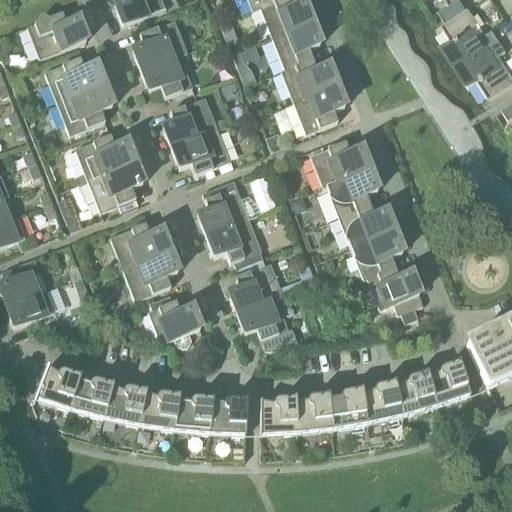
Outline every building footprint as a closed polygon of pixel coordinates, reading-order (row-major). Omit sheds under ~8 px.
[(123,0),(125,5),(114,10),(123,31),(165,14),(159,0),(123,0)] [(245,0),(252,16),(259,13),(287,2),(286,0),(245,0)] [(442,0),(449,10),(438,17),(445,28),(466,14),(457,0),(442,0)] [(287,2),(259,13),(271,44),(311,28),(302,7),(291,12),(287,2)] [(445,28),(441,31),(452,48),(447,51),(443,54),(456,73),(499,46),(492,35),(483,40),(468,13),(466,14),(445,28)] [(37,27),(26,32),(39,65),(85,46),(77,24),(66,29),(61,18),(48,23),(45,21),(40,20),(37,23),(37,27)] [(143,50),(132,55),(140,75),(179,60),(180,61),(187,58),(174,25),(139,39),(143,50)] [(223,38),(233,35),(229,25),(219,28),(223,38)] [(311,28),(271,44),(284,75),(312,64),(308,54),(319,50),(311,28)] [(499,46),(456,73),(468,92),(472,90),(477,87),(489,104),(511,89),(511,80),(499,60),(506,56),(499,46)] [(260,61),(256,49),(232,59),(236,70),(247,66),(260,61)] [(179,60),(140,75),(149,97),(160,93),(164,103),(192,92),(182,69),(187,67),(189,64),(187,58),(180,61),(179,60)] [(79,63),(44,77),(56,109),(103,90),(95,69),(83,74),(79,63)] [(284,75),(280,76),(292,108),(335,91),(327,70),(316,74),(312,64),(284,75)] [(247,66),(236,70),(244,89),(255,85),(247,66)] [(0,100),(1,103),(9,100),(4,88),(0,89),(0,100)] [(103,90),(56,109),(69,141),(104,127),(100,116),(111,112),(103,90)] [(335,91),(292,108),(305,140),(337,127),(333,117),(344,112),(335,91)] [(173,127),(162,132),(170,153),(217,134),(218,134),(229,130),(226,121),(214,126),(204,103),(169,117),(173,127)] [(511,108),(502,115),(509,126),(511,123),(511,108)] [(7,119),(12,130),(19,127),(15,116),(7,119)] [(25,140),(19,127),(12,130),(17,143),(25,140)] [(217,134),(170,153),(179,174),(190,170),(195,181),(230,167),(217,134)] [(278,138),(266,142),(272,156),(283,151),(278,138)] [(84,178),(74,182),(77,190),(86,186),(87,186),(133,167),(125,147),(114,151),(110,140),(74,154),(84,178)] [(344,147),(309,161),(322,193),(326,192),(325,191),(368,174),(360,153),(349,157),(344,147)] [(23,159),(28,171),(36,168),(31,156),(23,159)] [(133,167),(87,186),(100,218),(117,212),(123,209),(130,206),(135,204),(131,193),(142,189),(133,167)] [(36,168),(28,171),(33,183),(41,180),(36,168)] [(368,174),(325,191),(326,192),(338,222),(370,210),(366,200),(377,195),(368,174)] [(0,205),(9,202),(0,181),(0,205)] [(208,216),(197,220),(205,241),(248,224),(245,217),(236,193),(233,186),(201,198),(204,205),(208,216)] [(39,199),(44,211),(52,208),(47,196),(39,199)] [(9,202),(0,205),(0,228),(16,222),(9,202)] [(123,209),(117,212),(119,218),(137,211),(135,204),(130,206),(123,209)] [(52,208),(44,211),(48,224),(56,220),(52,208)] [(370,210),(338,222),(350,254),(393,236),(385,216),(374,220),(370,210)] [(16,222),(0,228),(0,252),(25,243),(16,222)] [(66,227),(69,237),(79,233),(75,223),(66,227)] [(248,224),(205,241),(214,263),(225,258),(229,269),(233,268),(236,276),(262,265),(259,257),(261,257),(248,224)] [(145,228),(109,243),(119,267),(111,270),(115,278),(122,275),(121,273),(168,256),(160,235),(149,239),(145,228)] [(393,236),(350,254),(363,286),(367,284),(366,283),(394,272),(390,262),(401,258),(393,236)] [(168,256),(121,273),(122,275),(135,307),(170,293),(166,282),(177,277),(168,256)] [(5,289),(0,290),(0,297),(6,312),(39,300),(38,299),(30,278),(37,276),(33,265),(0,278),(5,289)] [(239,293),(228,297),(236,319),(275,303),(276,304),(283,301),(270,268),(235,282),(239,293)] [(73,285),(81,281),(76,271),(68,274),(73,285)] [(394,272),(366,283),(367,284),(379,315),(393,310),(397,321),(400,320),(404,329),(417,324),(414,314),(422,311),(409,278),(398,282),(394,272)] [(303,292),(314,287),(312,280),(300,284),(303,292)] [(86,295),(81,281),(73,285),(78,298),(86,295)] [(39,300),(6,312),(14,333),(54,318),(46,296),(38,299),(39,300)] [(151,315),(147,317),(160,350),(173,344),(176,351),(182,353),(189,351),(191,345),(189,338),(199,334),(191,312),(179,317),(175,306),(171,307),(169,301),(148,308),(151,315)] [(275,303),(236,319),(245,340),(255,336),(264,356),(299,354),(291,333),(288,335),(276,304),(275,303)] [(495,336),(465,350),(469,358),(487,393),(511,380),(511,332),(504,337),(502,332),(495,336)] [(426,379),(425,379),(435,413),(467,402),(469,401),(457,368),(455,369),(456,370),(441,375),(440,375),(439,376),(439,377),(438,378),(438,379),(426,380),(426,379)] [(34,403),(32,409),(33,410),(35,405),(68,416),(78,382),(77,382),(77,383),(62,378),(61,378),(60,378),(59,379),(58,379),(57,380),(47,373),(48,373),(46,372),(45,373),(46,373),(39,391),(38,391),(34,402),(34,403)] [(393,388),(392,389),(400,422),(435,413),(425,379),(424,380),(424,381),(409,385),(408,385),(407,386),(406,387),(406,388),(406,389),(394,389),(393,388)] [(78,382),(68,416),(102,425),(111,391),(110,391),(110,392),(95,388),(94,388),(93,388),(91,388),(90,389),(89,390),(79,384),(79,383),(78,382)] [(361,396),(360,396),(366,430),(400,422),(392,389),(391,389),(392,390),(377,393),(376,393),(375,394),(374,395),(373,396),(373,397),(361,396)] [(111,391),(102,425),(137,432),(144,398),(143,398),(142,398),(127,395),(126,395),(125,395),(124,396),(123,397),(122,397),(112,392),(112,391),(111,391)] [(328,401),(327,401),(331,436),(366,430),(360,396),(359,396),(359,397),(344,399),(343,400),(342,400),(341,401),(340,402),(340,403),(328,402),(328,401)] [(144,398),(137,432),(172,437),(177,403),(176,402),(176,403),(160,401),(159,401),(158,402),(157,402),(156,403),(156,404),(145,399),(145,398),(144,398)] [(294,405),(293,405),(295,440),(331,436),(327,401),(325,401),(326,402),(310,404),(309,404),(308,405),(307,406),(306,407),(294,406),(294,405)] [(177,403),(172,437),(208,440),(211,405),(209,405),(209,406),(194,405),(192,405),(191,405),(190,406),(190,407),(189,408),(178,404),(178,403),(177,403)] [(211,405),(208,440),(242,441),(244,442),(245,407),(243,407),(227,407),(226,407),(225,407),(224,408),(224,409),(223,410),(212,406),(211,405)] [(259,406),(259,408),(259,441),(260,441),(295,440),(293,405),(292,405),(292,406),(277,406),(276,407),(275,407),(274,408),(273,409),(272,410),(261,407),(261,406),(259,406)]
